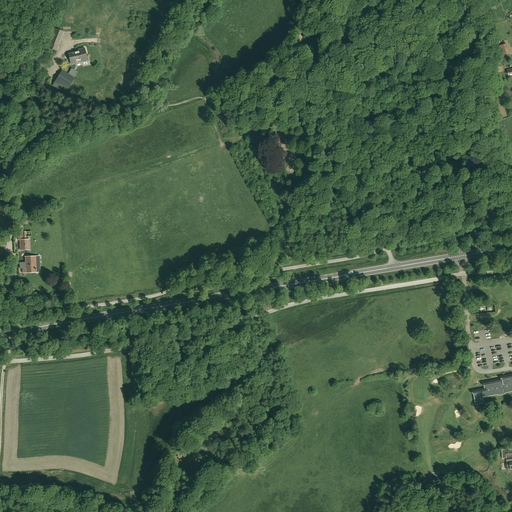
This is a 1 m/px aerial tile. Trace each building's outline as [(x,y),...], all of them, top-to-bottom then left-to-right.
[(55,29),(48,48),(57,51),(64,32),(55,29)] [(69,55),(68,55),(67,56),(68,59),(69,59),(70,59),(70,62),(79,60),(79,62),(81,62),(81,63),(88,61),(85,48),(78,50),(78,52),(68,55),(69,55)] [(74,78),(62,70),(53,83),(66,91),(74,78)] [(29,240),(20,240),(20,250),(30,250),(29,240)] [(40,272),(40,265),(35,265),(35,257),(27,257),(27,262),(26,262),(26,273),(40,272)] [(511,374),(501,377),(502,379),(483,383),(484,388),(472,391),(477,410),(481,409),(481,406),(484,405),(483,403),(484,403),(483,398),(497,395),(498,396),(505,394),(505,393),(511,391),(511,374)] [(511,451),(504,452),(504,450),(500,451),(500,458),(506,458),(506,462),(507,462),(507,463),(506,465),(507,468),(508,469),(511,469),(511,451)]
